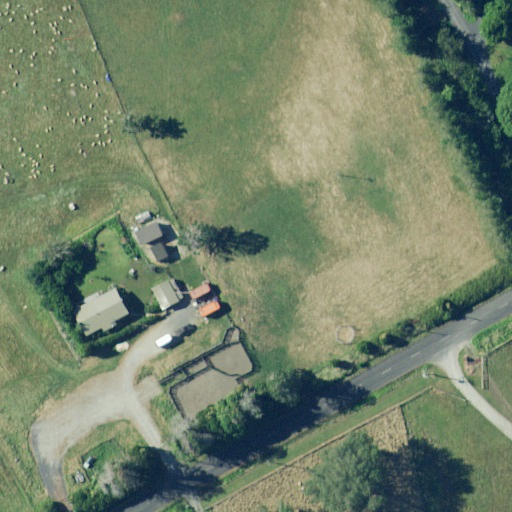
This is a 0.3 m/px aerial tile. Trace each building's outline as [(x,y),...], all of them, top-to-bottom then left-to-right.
[(163,235),(157,222),(135,233),(141,246),(163,235)] [(161,243),(151,248),(157,262),(168,257),(161,243)] [(180,302),(169,280),(152,289),(164,310),(180,302)] [(212,289),(209,282),(189,292),(192,299),(212,289)] [(103,327),(104,329),(117,323),(116,321),(130,314),(117,288),(75,309),(88,334),(103,327)] [(222,309),(219,301),(198,309),(202,317),(222,309)]
